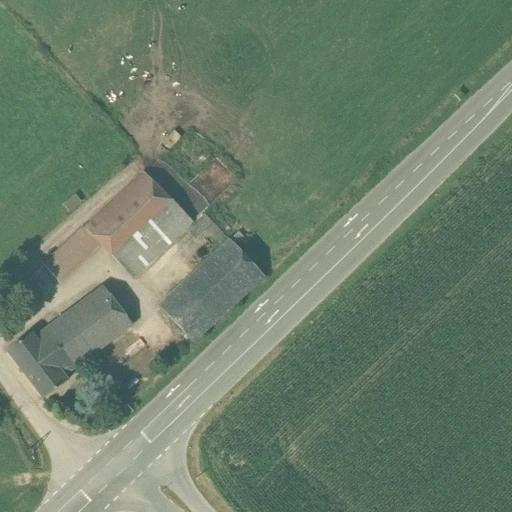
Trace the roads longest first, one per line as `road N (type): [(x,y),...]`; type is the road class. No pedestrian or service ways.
road 1 (secondary): [(124,454),(511,84)]
road 2 (unclassified): [(0,363),(85,491)]
